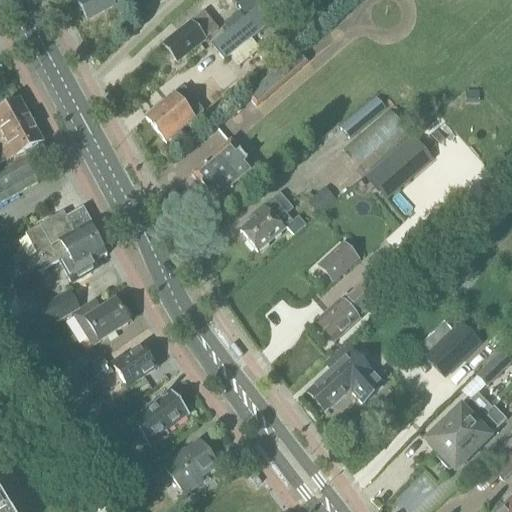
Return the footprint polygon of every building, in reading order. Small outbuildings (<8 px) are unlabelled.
[(120,0),(83,0),(77,4),(86,21),(113,7),(113,6),(121,1),(120,0)] [(236,0),(233,3),(245,17),(266,0),(236,0)] [(162,45),(177,64),(213,35),(217,40),(241,21),(224,1),(211,11),(215,17),(206,24),(199,16),(162,45)] [(268,9),(263,3),(211,46),(225,63),(273,23),(264,13),(268,9)] [(246,97),(257,110),(309,64),(298,52),(246,97)] [(173,98),(145,121),(166,146),(194,123),(193,122),(202,114),(184,91),(174,99),(173,98)] [(350,142),(386,111),(376,100),(340,130),(350,142)] [(18,101),(0,110),(0,146),(33,128),(30,123),(32,120),(28,115),(25,114),(23,111),(18,101)] [(364,175),(409,136),(389,113),(344,152),(364,175)] [(33,128),(0,146),(0,152),(6,165),(25,154),(31,165),(46,157),(41,147),(43,146),(40,141),(41,139),(39,134),(35,133),(33,128)] [(418,146),(411,139),(365,180),(386,204),(432,163),(418,146)] [(231,143),(219,153),(191,177),(219,209),(259,174),(231,143)] [(318,218),(336,203),(325,190),(307,206),(318,218)] [(274,203),(271,201),(253,217),(255,220),(240,233),(257,253),(285,228),(293,237),(305,227),(296,217),(290,222),(285,216),(291,210),(280,198),(274,203)] [(58,264),(97,242),(81,213),(65,222),(61,216),(24,238),(35,257),(15,269),(23,284),(58,264)] [(97,242),(58,264),(59,264),(67,259),(72,268),(63,273),(71,287),(90,277),(90,276),(99,270),(95,264),(106,258),(97,242)] [(342,247),(318,268),(332,284),(356,263),(342,247)] [(460,266),(448,261),(443,259),(433,285),(451,291),(461,266),(460,266)] [(339,304),(315,325),(332,344),(356,322),(354,320),(365,310),(369,307),(384,293),(370,278),(341,306),(339,304)] [(72,316),(80,311),(69,292),(39,310),(50,329),(72,316)] [(13,293),(0,299),(0,302),(2,306),(16,299),(13,293)] [(87,322),(85,323),(93,336),(86,340),(92,349),(99,344),(99,345),(128,327),(114,305),(102,312),(101,313),(87,322)] [(425,359),(445,378),(479,344),(460,326),(425,359)] [(383,390),(346,347),(325,365),(332,373),(307,396),(324,415),(349,393),(363,408),(383,390)] [(140,349),(112,368),(127,390),(155,370),(140,349)] [(487,390),(511,364),(511,363),(511,356),(506,350),(502,354),(501,353),(475,378),(487,390)] [(83,372),(93,387),(112,374),(101,359),(83,372)] [(166,435),(165,434),(187,417),(169,394),(165,398),(163,396),(159,398),(161,401),(130,424),(148,449),(166,435)] [(469,402),(427,444),(437,455),(454,438),(461,445),(472,434),(477,429),(475,428),(478,425),(485,418),(492,411),(477,396),(470,403),(469,402)] [(79,445),(106,430),(118,423),(101,399),(61,423),(75,448),(79,445)] [(454,438),(437,455),(440,458),(437,460),(449,472),(451,470),(454,473),(498,430),(497,429),(505,422),(493,410),(492,411),(485,418),(478,425),(475,428),(477,429),(472,434),(461,445),(454,438)] [(118,447),(106,430),(79,445),(93,465),(118,447)] [(503,483),(511,474),(511,438),(485,466),(503,483)] [(216,468),(197,443),(162,471),(183,497),(201,484),(199,481),(216,468)] [(162,473),(153,462),(115,492),(123,503),(162,473)] [(511,511),(511,499),(497,511),(511,511)]
